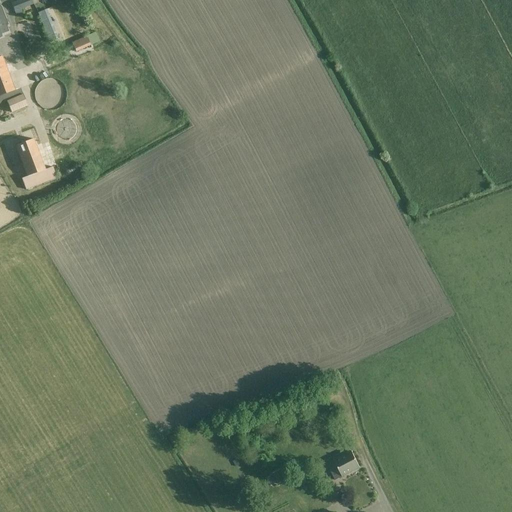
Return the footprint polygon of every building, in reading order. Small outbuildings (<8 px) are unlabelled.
[(31,0),(21,0),(12,4),(16,15),(22,13),(21,10),(33,5),(31,0)] [(8,25),(1,7),(0,7),(0,37),(2,36),(1,35),(9,32),(7,26),(8,25)] [(50,38),(59,35),(52,15),(43,18),(50,38)] [(87,38),(71,44),(75,53),(90,47),(87,38)] [(2,57),(0,57),(0,103),(4,101),(9,113),(28,105),(24,94),(16,97),(15,91),(2,57)] [(33,139),(16,146),(27,177),(21,179),(26,190),(56,179),(52,167),(45,170),(33,139)] [(360,468),(352,451),(327,464),(336,481),(360,468)] [(287,479),(282,468),(273,473),(278,484),(287,479)]
